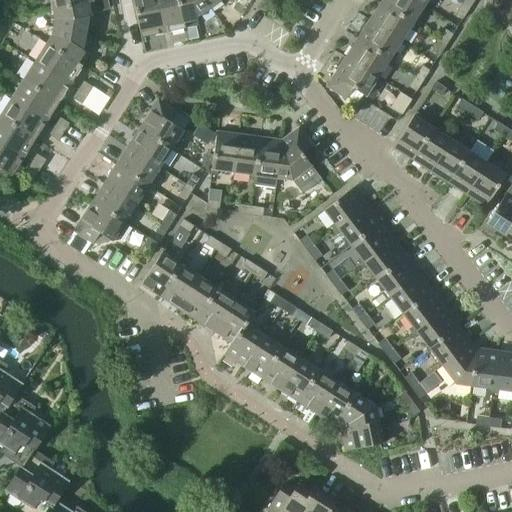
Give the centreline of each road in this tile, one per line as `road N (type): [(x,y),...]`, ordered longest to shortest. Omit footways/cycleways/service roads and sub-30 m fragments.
road 1 (residential): [(35,231),(143,63),(242,39),(298,71)]
road 2 (residential): [(511,330),(298,71)]
road 3 (residential): [(334,459),(388,492),(511,471)]
road 4 (residential): [(35,231),(143,308)]
